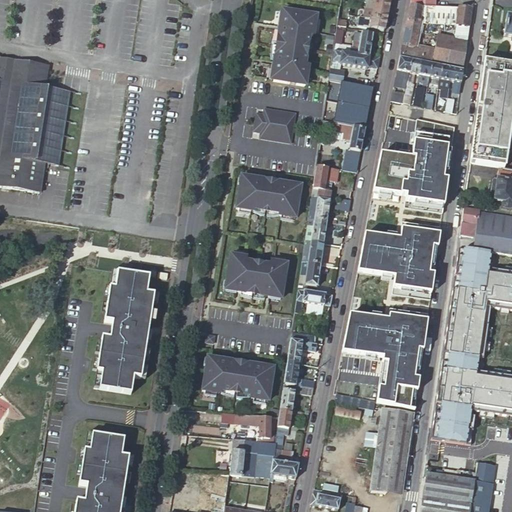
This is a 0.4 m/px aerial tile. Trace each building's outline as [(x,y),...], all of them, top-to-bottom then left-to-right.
[(411,0),(410,6),(420,8),(421,0),(411,0)] [(388,15),(389,6),(375,3),(373,12),(388,15)] [(422,9),(420,8),(410,6),(399,59),(411,61),(421,64),(431,66),(441,68),(452,70),(462,72),(467,40),(453,38),(437,36),(435,49),(417,46),(422,20),(424,8),(422,8),(422,9)] [(472,9),(460,7),(459,7),(458,8),(457,8),(455,25),(453,38),(467,40),(472,9)] [(457,8),(424,8),(422,20),(455,25),(457,8)] [(373,12),(372,21),(386,24),(388,15),(373,12)] [(315,18),(284,13),(281,28),(279,28),(273,67),(275,67),(273,83),(305,88),(308,68),(304,68),(309,37),(312,37),(315,18)] [(372,21),(370,31),(384,33),(386,24),(372,21)] [(344,23),(338,22),(337,29),(342,29),(345,30),(346,24),(344,23)] [(349,57),(369,59),(372,37),(361,36),(361,37),(355,36),(353,44),(359,46),(359,50),(350,49),(349,57)] [(333,55),(331,66),(339,67),(339,68),(367,71),(368,70),(376,71),(378,61),(369,59),(349,57),(333,55)] [(411,61),(399,59),(396,72),(408,74),(411,61)] [(421,64),(411,61),(408,74),(415,76),(418,76),(421,64)] [(0,190),(12,192),(40,196),(44,167),(59,169),(64,138),(71,94),(60,92),(41,90),(44,70),(14,65),(0,62),(0,190)] [(511,114),(511,66),(484,62),(469,164),(504,169),(511,114)] [(429,78),(431,66),(421,64),(418,76),(423,77),(422,82),(428,83),(429,78)] [(439,81),(441,68),(431,66),(429,78),(432,79),(431,86),(438,88),(439,81)] [(449,83),(452,70),(441,68),(439,81),(443,82),(442,87),(445,88),(444,90),(448,91),(449,83)] [(461,85),(462,72),(452,70),(449,83),(453,84),(461,85)] [(328,83),(341,85),(344,74),(330,71),(328,83)] [(410,95),(415,76),(408,74),(407,80),(404,94),(410,95)] [(423,77),(418,76),(417,83),(427,85),(428,83),(422,82),(423,77)] [(453,84),(449,83),(448,91),(447,95),(459,97),(459,95),(451,93),(453,84)] [(459,95),(461,85),(453,84),(451,93),(459,95)] [(341,85),(337,105),(355,109),(368,111),(372,91),(341,85)] [(445,88),(442,87),(440,100),(446,101),(447,95),(448,91),(444,90),(445,88)] [(416,88),(411,107),(419,108),(423,90),(416,88)] [(404,94),(393,92),(391,102),(402,105),(404,94)] [(404,94),(402,105),(408,106),(410,95),(404,94)] [(433,97),(425,95),(423,109),(430,111),(433,97)] [(440,100),(438,112),(444,113),(446,101),(440,100)] [(446,101),(444,113),(451,115),(453,103),(446,101)] [(355,109),(337,105),(334,126),(336,126),(364,131),(367,119),(368,111),(355,109)] [(263,116),(256,115),(253,133),(260,134),(259,140),(290,145),(295,115),(264,110),(263,116)] [(411,160),(380,156),(372,194),(402,198),(405,199),(404,210),(442,216),(448,178),(454,130),(417,121),(411,160)] [(331,134),(333,125),(322,123),(321,132),(319,146),(323,146),(326,133),(331,134)] [(360,154),(364,131),(334,126),(333,125),(331,134),(343,136),(342,141),(346,142),(345,145),(349,145),(348,152),(360,154)] [(323,146),(319,146),(318,155),(336,158),(337,149),(323,146)] [(338,172),(316,168),(312,194),(311,199),(328,202),(330,194),(324,193),(325,183),(336,185),(338,172)] [(511,171),(499,169),(497,180),(494,179),(492,180),(489,198),(491,200),(494,200),(493,201),(503,203),(502,209),(511,210),(511,207),(511,171)] [(253,183),(240,181),(235,210),(252,213),(253,212),(277,215),(277,217),(294,220),(299,191),(286,188),(286,185),(254,180),(253,183)] [(326,224),(330,203),(328,202),(311,199),(307,221),(326,224)] [(348,213),(349,207),(335,204),(334,211),(348,213)] [(481,212),(463,209),(458,237),(467,239),(469,225),(475,226),(477,226),(473,252),(489,254),(511,257),(511,219),(481,215),(482,213),(481,212)] [(326,224),(307,221),(304,242),(323,246),(326,224)] [(440,229),(402,224),(399,241),(364,236),(356,274),(392,279),(394,279),(391,297),(430,303),(438,245),(440,229)] [(469,225),(467,239),(473,239),(475,226),(469,225)] [(301,264),(306,265),(319,267),(323,246),(304,242),(301,264)] [(436,431),(434,442),(469,447),(473,418),(468,417),(469,412),(474,413),(511,418),(511,378),(482,374),(481,379),(473,377),(476,359),(481,360),(488,315),(483,314),(484,309),(489,309),(511,312),(511,273),(494,271),(493,276),(486,275),(486,270),(489,254),(473,252),(457,249),(453,278),(458,278),(456,291),(451,290),(447,314),(452,315),(451,327),(446,326),(442,349),(447,349),(446,362),(441,361),(438,381),(443,382),(441,394),(436,393),(434,404),(439,405),(438,414),(433,413),(431,430),(436,431)] [(245,260),(230,257),(224,288),(236,290),(235,293),(268,299),(269,296),(280,298),(286,267),(270,264),(270,268),(245,264),(245,260)] [(319,267),(306,265),(302,286),(300,286),(299,287),(297,287),(297,291),(314,294),(319,267)] [(149,277),(112,271),(109,288),(107,299),(106,305),(105,316),(104,322),(112,323),(109,340),(101,338),(100,345),(99,355),(98,361),(96,372),(93,389),(131,395),(133,378),(140,379),(142,368),(143,362),(145,352),(149,323),(151,312),(152,306),(154,295),(146,294),(149,277)] [(329,308),(331,297),(314,294),(297,291),(293,315),(300,316),(302,305),(323,308),(323,307),(329,308)] [(388,322),(348,317),(340,355),(379,359),(381,360),(375,405),(414,412),(421,365),(428,316),(389,310),(388,322)] [(310,337),(290,334),(289,341),(302,343),(309,344),(310,337)] [(213,338),(206,337),(204,344),(212,345),(213,338)] [(302,343),(289,341),(286,363),(298,366),(301,351),(307,352),(307,349),(315,350),(316,345),(309,344),(302,343)] [(481,379),(482,374),(479,373),(481,360),(476,359),(473,377),(481,379)] [(219,361),(219,364),(206,362),(201,392),(218,395),(219,392),(250,397),(250,400),(267,403),(271,373),(258,371),(259,367),(219,361)] [(298,366),(286,363),(282,386),(312,391),(314,384),(296,381),(298,366)] [(282,386),(278,411),(290,413),(291,413),(294,395),(311,398),(312,391),(282,386)] [(348,399),(335,397),(333,403),(346,405),(348,399)] [(290,413),(278,411),(277,419),(273,447),(271,458),(271,461),(290,465),(292,453),(281,451),(284,435),(286,436),(290,413)] [(402,491),(413,416),(381,411),(368,493),(385,496),(386,488),(402,491)] [(235,417),(219,415),(220,423),(235,424),(235,417)] [(252,418),(235,417),(235,424),(252,425),(252,418)] [(258,445),(267,446),(268,436),(273,436),(273,432),(268,432),(268,429),(273,429),(273,421),(259,420),(258,445)] [(123,441),(86,435),(83,452),(82,463),(81,469),(79,480),(78,486),(86,487),(84,503),(76,502),(75,508),(74,511),(119,511),(124,487),(125,476),(126,470),(128,459),(121,458),(123,441)] [(258,445),(231,442),(230,455),(242,456),(271,458),(273,447),(267,446),(258,445)] [(242,456),(230,455),(228,478),(240,478),(249,478),(249,469),(242,468),(242,463),(247,463),(247,460),(242,459),(242,456)] [(290,465),(271,461),(270,465),(269,476),(273,476),(294,481),(297,466),(290,465)] [(260,463),(257,479),(268,479),(269,476),(270,465),(260,463)] [(486,511),(493,466),(476,464),(474,476),(456,473),(455,479),(424,474),(419,511),(486,511)] [(401,498),(402,491),(386,488),(385,496),(401,498)] [(340,501),(312,496),(310,506),(316,507),(316,508),(337,511),(340,501)] [(352,511),(355,499),(353,498),(351,504),(347,503),(344,511),(352,511)]
